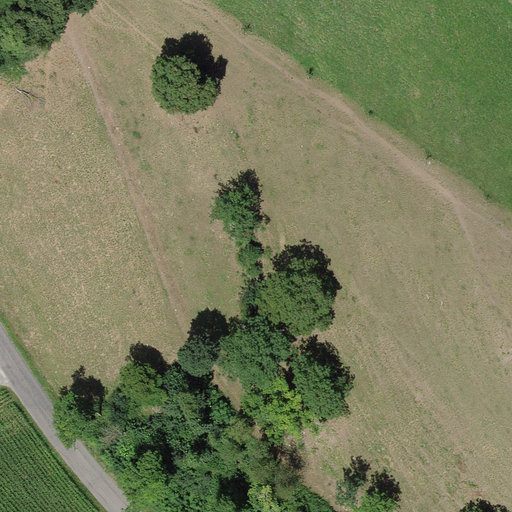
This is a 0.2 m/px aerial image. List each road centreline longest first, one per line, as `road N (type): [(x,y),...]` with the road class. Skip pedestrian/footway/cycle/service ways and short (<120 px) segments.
road 1 (track): [(52,0),(183,324),(230,411),(301,470),(365,508)]
road 2 (unclassified): [(115,511),(0,349)]
